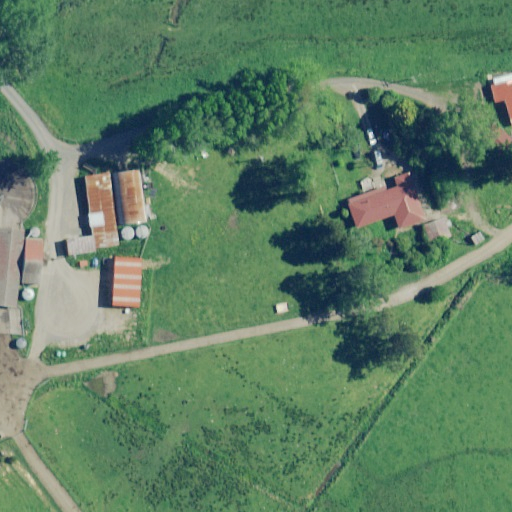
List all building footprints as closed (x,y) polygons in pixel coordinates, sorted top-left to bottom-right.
[(511,76),(511,74),(488,79),(494,102),(503,100),(509,127),(511,126),(511,76)] [(392,215),(397,230),(419,223),(427,247),(454,238),(431,166),(386,181),(388,190),(346,203),(354,227),(392,215)] [(143,221),(137,170),(114,173),(120,224),(143,221)] [(64,239),(66,255),(93,252),(93,247),(115,245),(108,174),(83,177),(90,236),(64,239)] [(132,225),(134,242),(149,240),(147,223),(132,225)] [(134,242),(132,225),(116,226),(118,243),(134,242)] [(20,285),(24,238),(24,230),(0,228),(0,306),(18,308),(20,285)] [(24,238),(20,285),(40,287),(44,239),(24,238)] [(137,290),(127,291),(128,305),(124,305),(124,319),(138,319),(137,290)] [(141,323),(127,322),(126,333),(140,333),(141,323)]
